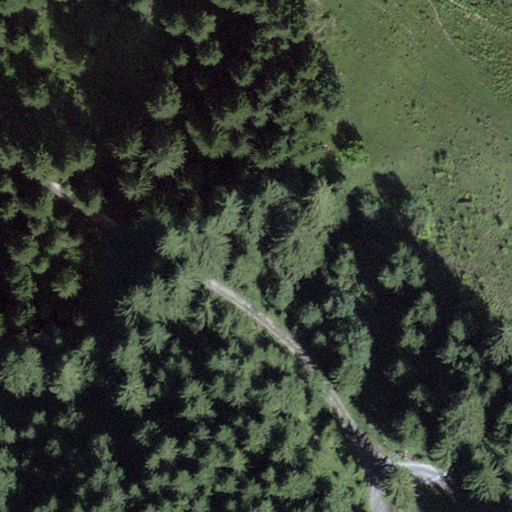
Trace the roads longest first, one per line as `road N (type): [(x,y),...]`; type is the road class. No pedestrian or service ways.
road 1 (track): [(383,473),(294,329),(0,156)]
road 2 (track): [(376,511),(371,492),(383,473),(435,477),(499,511)]
